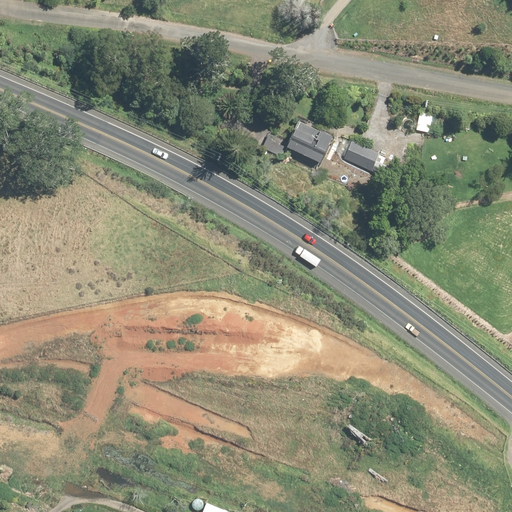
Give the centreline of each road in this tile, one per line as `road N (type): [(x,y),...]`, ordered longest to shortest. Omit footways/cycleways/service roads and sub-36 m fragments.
road 1 (primary): [(0,89),(247,206),(511,397)]
road 2 (unclassified): [(511,94),(0,7)]
